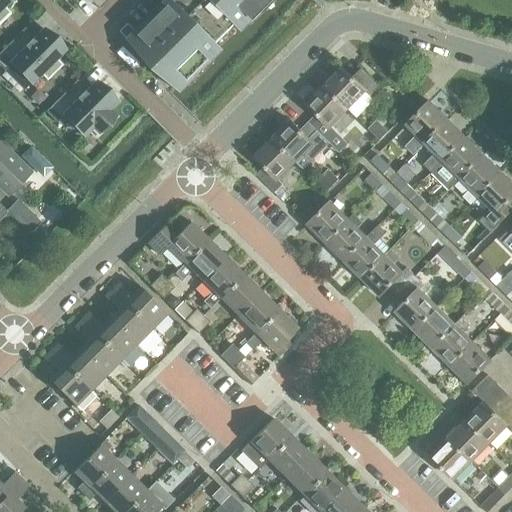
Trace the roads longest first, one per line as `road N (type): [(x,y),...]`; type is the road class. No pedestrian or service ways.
road 1 (residential): [(428,511),(298,376),(333,324),(324,310),(187,173)]
road 2 (residential): [(205,156),(337,24),(358,20),(511,66)]
road 3 (residential): [(19,343),(187,173)]
road 4 (residential): [(88,41),(205,156)]
